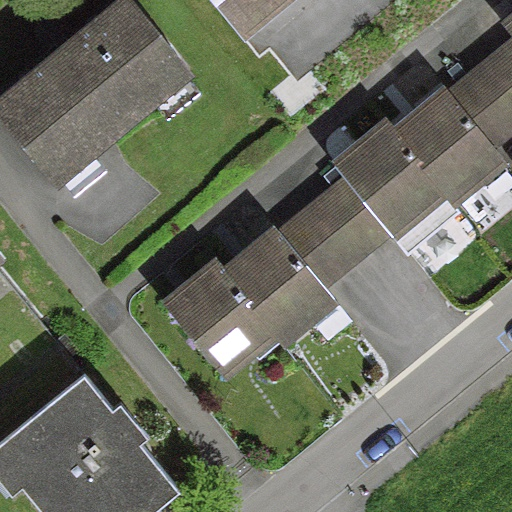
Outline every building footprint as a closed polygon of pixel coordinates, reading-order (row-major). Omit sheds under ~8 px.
[(122,0),(120,0),(0,99),(0,119),(48,177),(179,69),(122,0)] [(240,0),(250,11),(263,0),(240,0)] [(511,22),(502,30),(511,41),(511,43),(491,61),(511,86),(511,22)] [(511,86),(491,61),(469,78),(509,127),(511,124),(511,86)] [(487,145),(509,127),(469,78),(447,96),(445,94),(393,136),(438,191),(445,201),(498,158),(487,145)] [(386,233),(438,191),(393,136),(386,126),(334,169),(344,181),(321,199),(361,248),(383,230),(386,233)] [(339,266),(361,248),(321,199),(299,218),(339,266)] [(277,236),(275,234),(223,276),(267,330),(275,340),(304,316),(323,340),(346,321),(316,284),(339,266),(299,218),(277,236)] [(216,373),(267,330),(223,276),(215,266),(163,309),(216,373)] [(80,375),(0,440),(0,466),(37,511),(149,511),(176,491),(80,375)]
